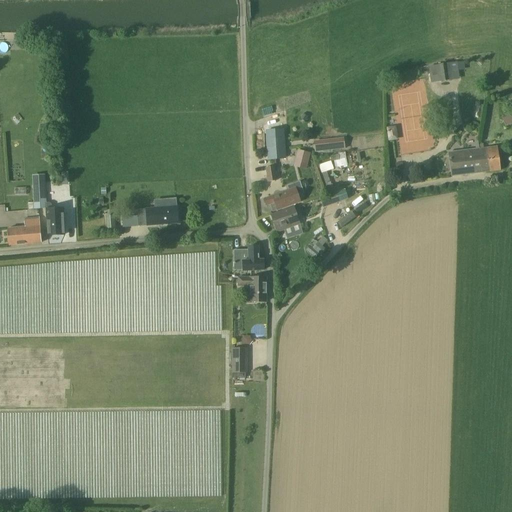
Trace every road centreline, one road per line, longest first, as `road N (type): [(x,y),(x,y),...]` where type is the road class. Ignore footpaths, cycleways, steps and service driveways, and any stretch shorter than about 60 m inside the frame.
road 1 (residential): [(270,319),(396,192),(479,177)]
road 2 (residential): [(253,228),(0,254)]
road 3 (unclassified): [(253,228),(241,0)]
road 4 (unclassified): [(263,511),(270,319)]
